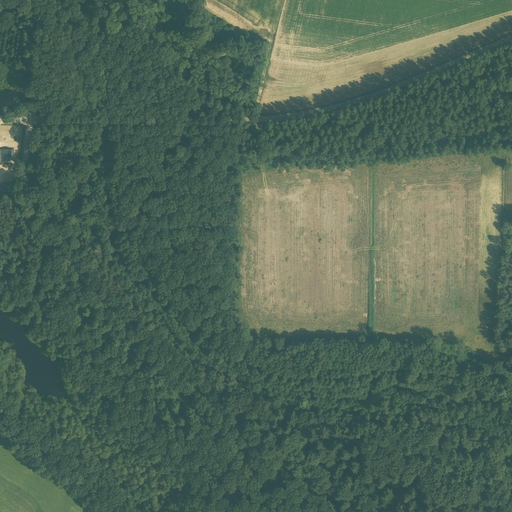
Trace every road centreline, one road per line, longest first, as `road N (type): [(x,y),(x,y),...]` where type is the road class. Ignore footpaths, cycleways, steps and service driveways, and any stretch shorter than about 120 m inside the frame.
road 1 (unclassified): [(29,119),(279,119),(345,106),(511,39)]
road 2 (track): [(325,511),(68,265),(39,223)]
